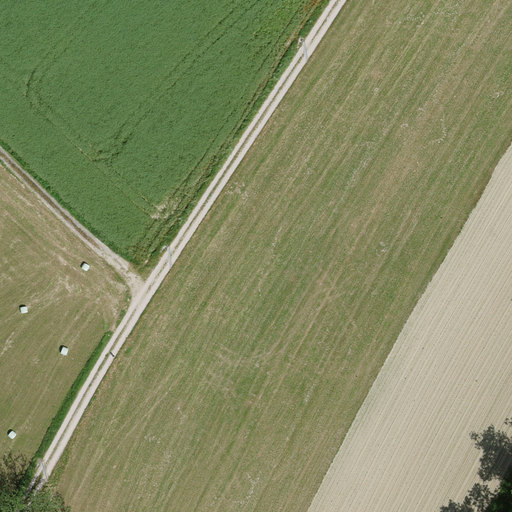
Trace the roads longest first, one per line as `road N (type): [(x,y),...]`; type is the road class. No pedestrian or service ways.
road 1 (track): [(340,0),(143,299),(31,511)]
road 2 (track): [(0,161),(143,299)]
